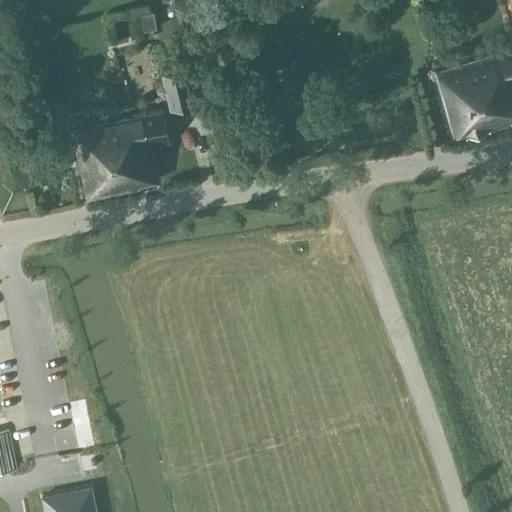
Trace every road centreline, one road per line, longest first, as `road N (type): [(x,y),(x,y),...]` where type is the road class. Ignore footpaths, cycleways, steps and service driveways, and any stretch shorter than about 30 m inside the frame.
road 1 (tertiary): [(0,238),(511,153)]
road 2 (unknown): [(0,243),(46,430),(19,511)]
